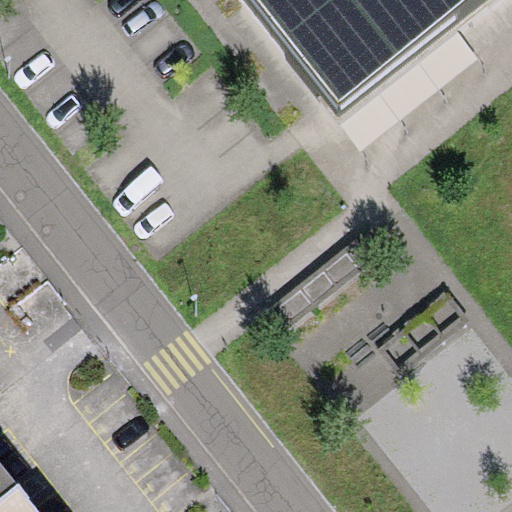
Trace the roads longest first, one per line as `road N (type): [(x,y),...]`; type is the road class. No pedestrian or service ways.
road 1 (residential): [(297,511),(0,135)]
road 2 (unknown): [(124,294),(71,334),(20,398),(35,429),(106,511)]
